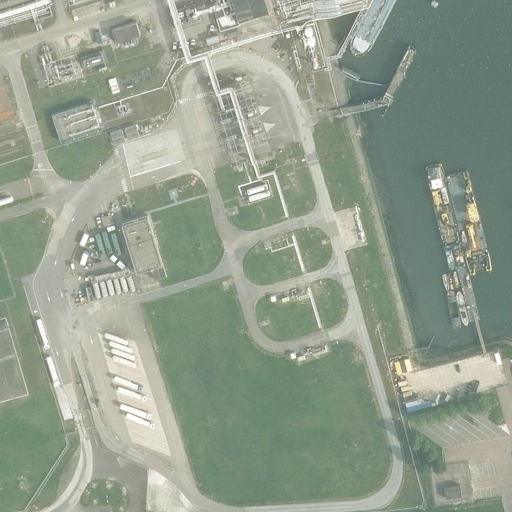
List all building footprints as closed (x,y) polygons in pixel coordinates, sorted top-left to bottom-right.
[(210,0),(211,4),(213,9),(219,31),(240,25),(238,20),(268,11),(264,0),(210,0)] [(200,8),(197,9),(198,14),(213,9),(211,4),(200,8)] [(199,18),(198,14),(197,9),(195,5),(169,13),(173,26),(199,18)] [(140,34),(136,21),(112,29),(116,42),(140,34)] [(83,60),(85,65),(104,60),(102,54),(83,60)] [(117,84),(116,78),(115,78),(108,80),(110,86),(117,84)] [(112,94),(119,91),(117,85),(110,87),(112,94)] [(91,105),(50,117),(58,145),(99,133),(91,105)] [(135,124),(124,128),(128,139),(139,135),(135,124)] [(121,129),(110,133),(114,144),(125,140),(121,129)] [(112,215),(101,218),(104,228),(115,224),(112,215)] [(120,223),(135,269),(136,272),(162,264),(147,215),(120,223)] [(5,323),(0,324),(0,407),(27,399),(5,323)] [(460,484),(444,487),(445,498),(462,496),(460,484)]
